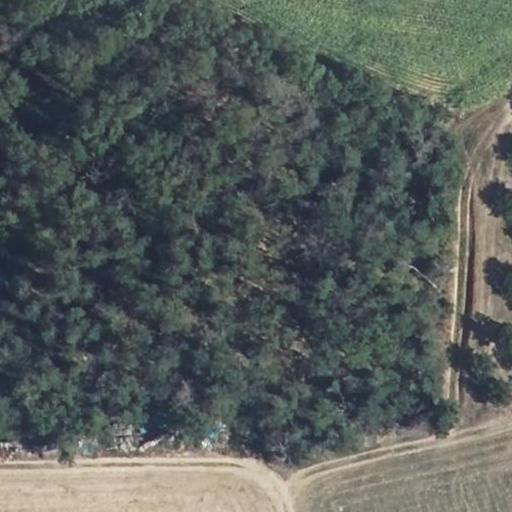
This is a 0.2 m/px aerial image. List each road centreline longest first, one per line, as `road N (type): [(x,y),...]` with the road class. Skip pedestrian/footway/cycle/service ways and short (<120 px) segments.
road 1 (track): [(277,474),(440,440),(469,176),(511,103)]
road 2 (track): [(287,511),(277,474),(180,462),(0,460)]
